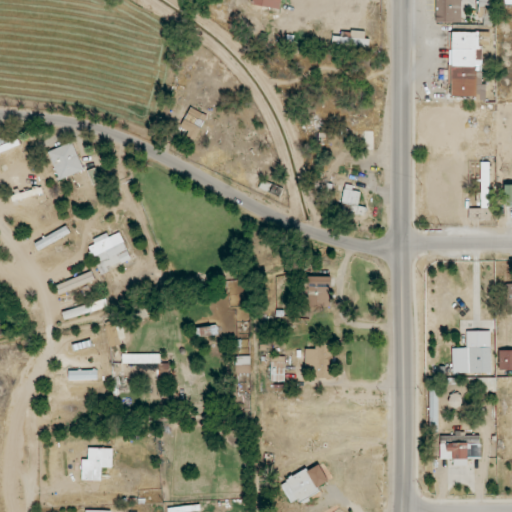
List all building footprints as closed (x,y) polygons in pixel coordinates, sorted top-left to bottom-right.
[(281,8),(281,0),(252,0),(252,5),(281,8)] [(461,23),(460,0),(435,0),(435,23),(461,23)] [(491,19),(492,0),(479,0),(478,18),(491,19)] [(343,37),(333,37),(333,45),(367,47),(368,32),(343,31),(343,37)] [(449,32),(448,86),(451,86),(451,95),(476,96),(476,100),(486,100),(486,85),(482,85),(482,45),(490,45),(490,32),(449,32)] [(189,130),(186,138),(196,142),(207,114),(189,107),(181,128),(189,130)] [(49,150),(58,179),(83,172),(74,143),(49,150)] [(481,209),(489,209),(489,162),(481,162),(481,209)] [(339,211),(364,216),(366,207),(358,206),(361,192),(345,188),(339,211)] [(35,243),(39,250),(70,234),(67,226),(35,243)] [(132,260),(120,232),(109,237),(108,235),(88,243),(100,273),(132,260)] [(56,286),(60,294),(95,280),(92,271),(56,286)] [(308,308),(331,308),(331,276),(308,276),(308,308)] [(108,307),(105,299),(62,312),(65,320),(108,307)] [(106,326),(109,346),(119,345),(117,324),(106,326)] [(197,329),(199,338),(219,334),(217,325),(197,329)] [(490,331),(466,332),(467,348),(452,348),(453,374),(491,373),(490,331)] [(306,349),(305,370),(312,370),(312,376),(328,377),(328,366),(327,366),(328,341),(315,341),(315,349),(306,349)] [(511,350),(499,351),(500,370),(511,369),(511,350)] [(160,363),(160,354),(122,354),(122,363),(160,363)] [(250,356),(236,356),(236,373),(251,373),(250,356)] [(271,381),(285,381),(285,356),(271,356),(271,381)] [(97,371),(69,371),(69,380),(97,380),(97,371)] [(471,380),(472,399),(496,399),(496,379),(471,380)] [(437,385),(429,386),(430,420),(438,419),(437,385)] [(461,394),(451,395),(451,408),(461,407),(461,394)] [(481,459),(481,435),(440,436),(441,460),(456,459),(481,459)] [(113,467),(113,448),(89,448),(89,460),(82,459),(82,480),(102,481),(102,467),(113,467)] [(281,485),(292,505),(330,483),(319,463),(281,485)]
